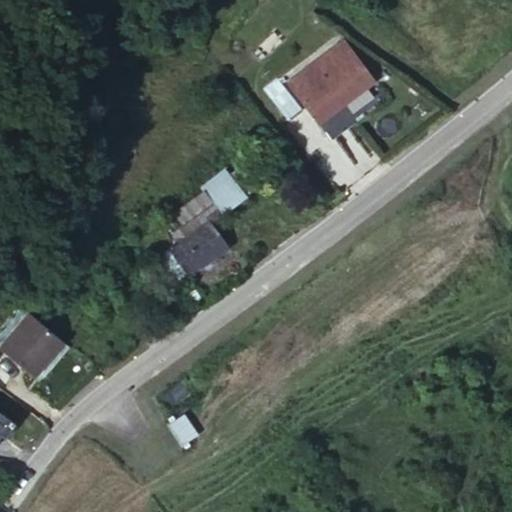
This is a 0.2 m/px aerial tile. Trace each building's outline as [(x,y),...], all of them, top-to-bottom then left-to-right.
[(299,128),(359,86),(331,46),(272,88),(299,128)] [(268,93),(272,88),(264,77),(246,89),(255,103),(268,93)] [(284,117),(268,93),(255,103),(271,129),(284,117)] [(201,181),(206,186),(225,212),(264,183),(247,159),(231,169),(226,162),(201,181)] [(173,208),(177,215),(186,226),(205,212),(214,222),(225,212),(206,186),(173,208)] [(162,223),(175,237),(180,245),(173,250),(192,274),(231,245),(214,222),(205,212),(186,226),(177,215),(162,223)] [(180,245),(175,237),(153,254),(169,276),(178,271),(183,280),(192,274),(173,250),(180,245)] [(23,310),(0,331),(0,353),(20,374),(56,342),(36,323),(23,310)] [(0,406),(0,431),(13,416),(0,406)]
